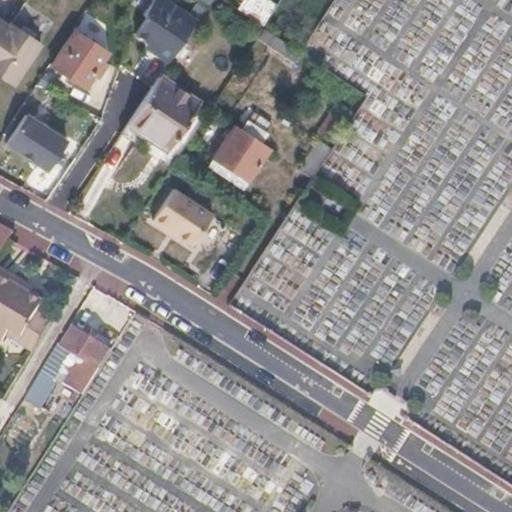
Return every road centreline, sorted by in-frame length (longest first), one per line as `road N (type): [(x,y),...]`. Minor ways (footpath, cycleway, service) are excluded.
road 1 (residential): [(510,511),(199,314),(0,200)]
road 2 (unknown): [(96,255),(0,417)]
road 3 (unknown): [(27,215),(121,94)]
